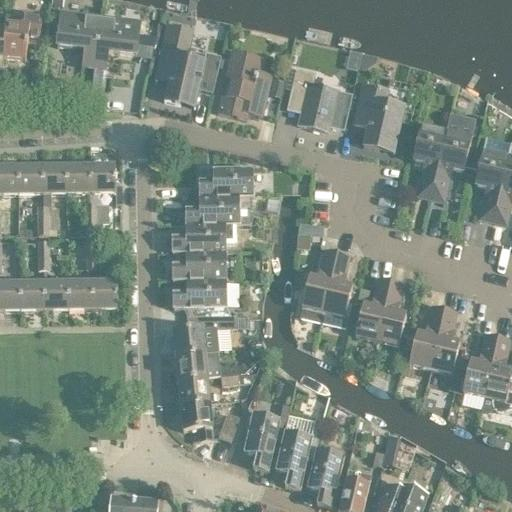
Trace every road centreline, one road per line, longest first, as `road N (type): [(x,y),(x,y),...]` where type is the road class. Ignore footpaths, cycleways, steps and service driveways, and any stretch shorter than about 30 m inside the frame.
road 1 (residential): [(511,277),(375,246),(351,211),(359,172),(141,127)]
road 2 (residential): [(150,469),(141,127)]
road 3 (unclassified): [(0,472),(150,469)]
road 4 (residential): [(141,127),(0,135)]
